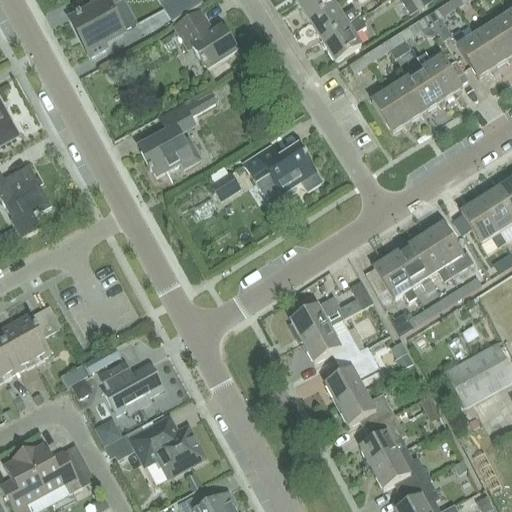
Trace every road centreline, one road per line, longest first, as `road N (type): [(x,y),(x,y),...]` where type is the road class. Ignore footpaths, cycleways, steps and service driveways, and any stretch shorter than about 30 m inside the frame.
road 1 (residential): [(385,221),(245,0)]
road 2 (residential): [(128,215),(10,0)]
road 3 (residential): [(198,340),(385,221)]
road 4 (residential): [(290,511),(198,340)]
road 5 (residential): [(121,511),(69,423),(36,420),(0,439)]
road 6 (residential): [(385,221),(511,138)]
road 7 (residential): [(128,215),(0,286)]
road 8 (residential): [(198,340),(128,215)]
